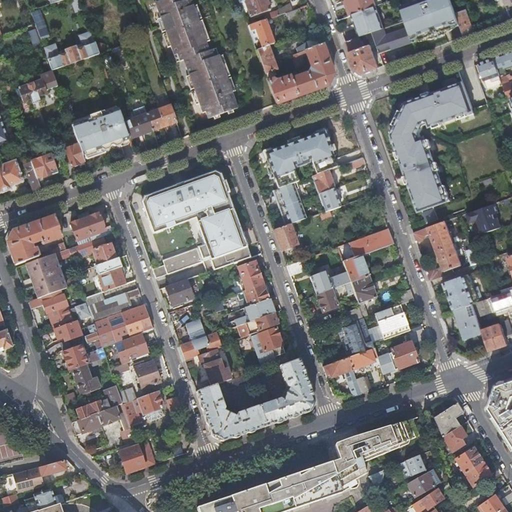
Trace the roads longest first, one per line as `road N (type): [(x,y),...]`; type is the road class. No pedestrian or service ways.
road 1 (residential): [(351,93),(455,379)]
road 2 (residential): [(331,421),(228,138)]
road 3 (residential): [(109,181),(208,463)]
road 4 (residential): [(511,35),(351,93)]
road 5 (residential): [(351,93),(228,138)]
road 6 (residential): [(331,421),(455,379)]
road 7 (residential): [(208,463),(331,421)]
road 8 (residential): [(228,138),(109,181)]
